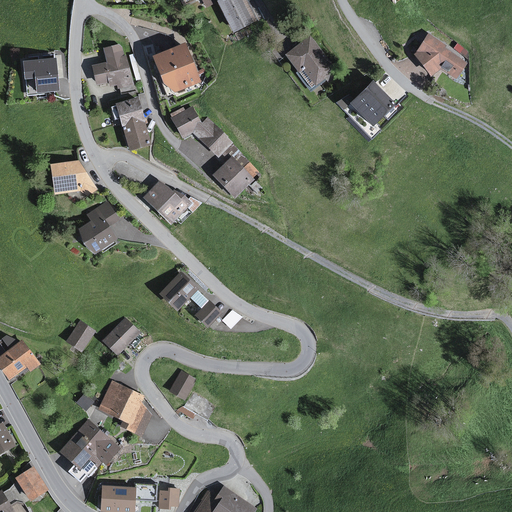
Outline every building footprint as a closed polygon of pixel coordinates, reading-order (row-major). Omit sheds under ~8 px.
[(244,0),(226,0),(223,2),(236,31),(255,23),(244,0)] [(472,61),(433,34),(419,53),(436,76),(446,69),(460,78),(472,61)] [(339,69),(314,35),(289,53),(315,87),(339,69)] [(208,81),(192,41),(157,55),(170,86),(178,93),(208,81)] [(122,91),(139,87),(131,54),(128,55),(126,46),(122,43),(107,47),(110,61),(96,64),(101,85),(112,83),(113,88),(121,86),(122,91)] [(59,56),(24,60),(28,95),(63,90),(59,56)] [(400,101),(379,80),(357,101),(378,123),(400,101)] [(141,97),(119,103),(125,125),(147,119),(141,97)] [(187,138),(199,132),(223,155),(236,141),(210,116),(205,122),(196,106),(189,110),(187,107),(175,113),(177,116),(176,117),(187,138)] [(147,119),(125,125),(132,151),(154,145),(147,119)] [(258,178),(237,155),(218,172),(239,195),(258,178)] [(90,197),(98,187),(79,160),(51,164),(56,195),(80,191),(90,197)] [(191,201),(160,176),(142,198),(173,223),(177,217),(182,221),(190,210),(192,211),(200,202),(194,198),(191,201)] [(113,226),(121,220),(106,197),(83,213),(88,220),(77,227),(83,244),(96,256),(122,239),(113,226)] [(200,290),(182,272),(160,294),(179,312),(189,302),(198,291),(200,290)] [(201,312),(210,302),(198,291),(189,302),(201,312)] [(223,313),(210,302),(201,312),(196,317),(209,328),(223,313)] [(223,322),(231,330),(242,317),(234,309),(223,322)] [(139,333),(124,319),(103,343),(118,357),(139,333)] [(82,354),(96,333),(81,324),(67,344),(82,354)] [(41,365),(22,338),(0,353),(0,366),(10,381),(28,368),(31,373),(41,365)] [(126,367),(118,360),(114,364),(122,371),(126,367)] [(198,380),(181,371),(170,391),(187,400),(198,380)] [(144,398),(112,381),(99,409),(119,419),(118,424),(141,438),(153,417),(143,404),(144,398)] [(97,402),(87,393),(78,403),(87,412),(97,402)] [(0,456),(22,445),(9,418),(4,421),(0,413),(0,456)] [(122,450),(88,420),(59,452),(82,472),(97,456),(107,466),(122,450)] [(49,492),(34,467),(17,477),(32,502),(49,492)] [(99,483),(97,511),(135,511),(135,503),(158,504),(158,510),(170,510),(170,507),(180,507),(181,488),(172,487),(172,491),(158,491),(158,486),(99,483)] [(15,511),(16,511),(3,489),(0,490),(0,511),(15,511)] [(209,490),(194,511),(256,511),(257,510),(228,491),(223,499),(209,490)]
